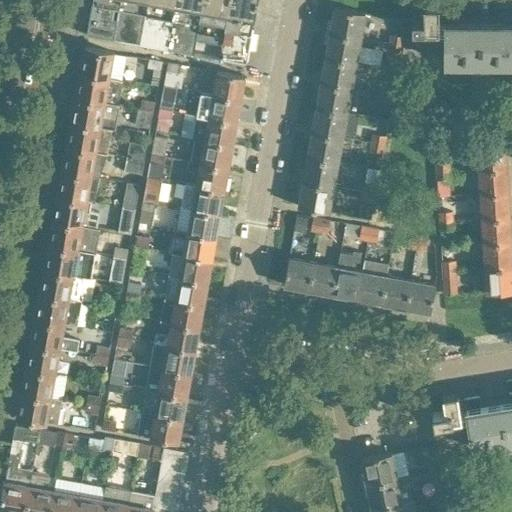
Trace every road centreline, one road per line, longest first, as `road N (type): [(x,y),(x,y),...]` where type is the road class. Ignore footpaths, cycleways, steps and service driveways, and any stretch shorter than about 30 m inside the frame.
road 1 (residential): [(234,355),(298,0)]
road 2 (residential): [(329,373),(511,358)]
road 3 (residential): [(0,162),(28,0)]
road 4 (residential): [(202,511),(234,355)]
road 5 (residential): [(329,373),(360,511)]
